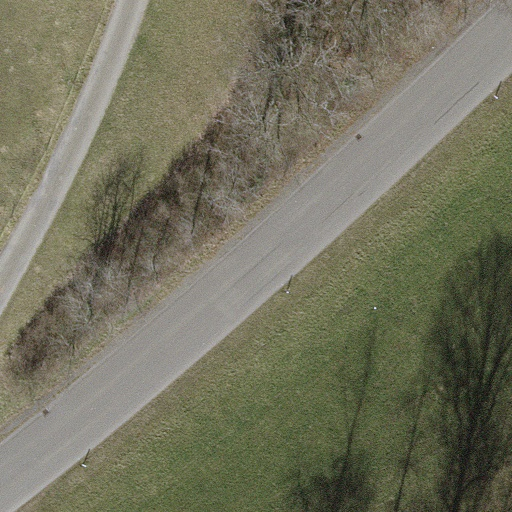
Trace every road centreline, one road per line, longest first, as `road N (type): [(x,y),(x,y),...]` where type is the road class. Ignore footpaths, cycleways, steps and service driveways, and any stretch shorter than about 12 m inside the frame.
road 1 (tertiary): [(0,489),(126,397),(511,27)]
road 2 (track): [(131,0),(100,89),(0,287)]
